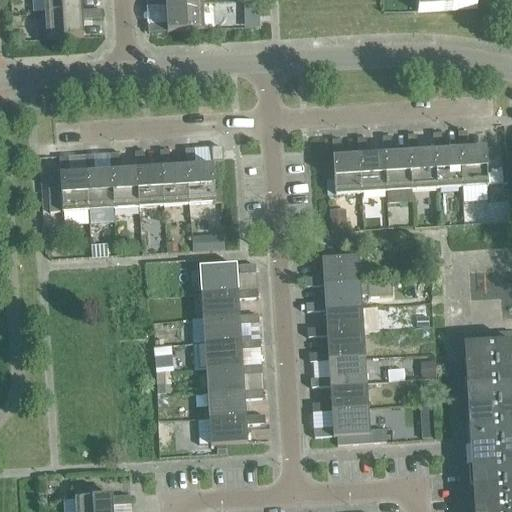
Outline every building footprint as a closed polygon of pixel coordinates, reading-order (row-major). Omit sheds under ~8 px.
[(43,0),(44,15),(79,13),(78,0),(43,0)] [(145,10),(165,9),(165,8),(200,6),(199,0),(161,0),(145,1),(145,10)] [(420,0),(421,14),(475,10),(474,0),(420,0)] [(256,3),(242,4),(243,14),(257,13),(258,13),(258,3),(256,3)] [(165,8),(165,9),(166,25),(146,26),(147,35),(166,34),(166,35),(203,32),(203,31),(202,31),(200,6),(165,8)] [(79,13),(44,15),(46,40),(45,40),(45,42),(82,40),(82,38),(81,38),(80,22),(100,21),(99,12),(79,13)] [(456,134),(458,154),(460,189),(485,187),(485,189),(487,188),(486,186),(501,185),(499,150),(483,152),(483,153),(466,154),(465,134),(456,134)] [(431,136),(432,156),(433,156),(435,191),(460,189),(458,154),(441,155),(440,135),(431,136)] [(406,137),(407,157),(408,157),(410,192),(435,191),(433,156),(432,156),(416,157),(415,137),(406,137)] [(381,139),(382,159),(383,159),(385,194),(410,192),(408,157),(407,157),(391,158),(390,139),(381,139)] [(356,141),(357,161),(360,195),(385,194),(383,159),(382,159),(366,160),(365,140),(356,141)] [(357,161),(341,162),(339,142),(330,142),(332,161),(331,161),(333,198),(335,198),(335,197),(360,195),(357,161)] [(209,150),(210,164),(222,164),(221,149),(209,150)] [(183,151),(185,171),(187,206),(212,205),(212,206),(214,206),(213,193),(211,169),(210,169),(210,170),(194,171),(192,151),(183,151)] [(158,153),(159,173),(160,173),(162,208),(187,206),(185,171),(168,172),(167,152),(158,153)] [(133,155),(134,175),(135,175),(137,210),(162,208),(160,173),(159,173),(143,174),(142,154),(133,155)] [(108,156),(109,176),(110,176),(112,211),(137,210),(135,175),(134,175),(118,176),(117,156),(108,156)] [(83,158),(84,178),(85,178),(87,213),(112,211),(110,176),(109,176),(93,177),(92,157),(83,158)] [(85,178),(84,178),(68,179),(67,159),(58,159),(59,178),(58,178),(60,215),(62,215),(62,214),(87,213),(85,178)] [(345,224),(329,224),(330,236),(346,235),(345,224)] [(206,239),(190,240),(191,255),(207,254),(206,239)] [(165,246),(166,256),(178,255),(177,245),(165,246)] [(107,247),(90,248),(91,261),(108,260),(107,247)] [(216,260),(200,261),(201,269),(216,268),(216,260)] [(303,290),(323,289),(323,288),(358,286),(356,261),(357,261),(357,260),(320,262),(320,264),(321,263),(322,280),(302,281),(303,290)] [(199,271),(200,296),(235,294),(235,293),(234,277),(254,276),(254,267),(235,268),(235,267),(216,268),(201,269),(198,270),(198,271),(199,271)] [(386,284),(358,286),(359,296),(367,296),(368,301),(387,300),(386,284)] [(305,315),(325,314),(325,313),(360,311),(359,296),(358,286),(323,288),(323,289),(324,305),(304,306),(305,315)] [(200,296),(202,321),(237,319),(237,318),(236,302),(256,301),(255,292),(235,293),(235,294),(200,296)] [(306,340),(326,339),(326,338),(361,336),(360,311),(325,313),(325,314),(326,330),(306,331),(306,340)] [(202,321),(204,346),(239,344),(239,343),(237,327),(257,326),(257,317),(237,318),(237,319),(202,321)] [(463,349),(464,368),(508,365),(507,346),(511,346),(511,335),(472,337),(473,347),(462,347),(462,349),(463,349)] [(308,365),(328,364),(363,361),(361,336),(326,338),(326,339),(327,355),(307,356),(308,365)] [(204,346),(205,371),(240,369),(239,352),(259,351),(258,342),(239,343),(239,344),(204,346)] [(171,359),(154,360),(155,376),(182,375),(181,364),(172,365),(171,359)] [(310,391),(329,389),(364,386),(363,361),(328,364),(329,380),(309,382),(310,391)] [(434,364),(419,365),(420,383),(435,382),(434,364)] [(464,368),(466,388),(510,385),(508,365),(464,368)] [(205,371),(207,396),(242,394),(241,378),(261,376),(260,367),(240,369),(205,371)] [(403,372),(386,373),(387,385),(404,384),(403,372)] [(466,388),(467,408),(511,405),(510,385),(466,388)] [(311,416),(331,414),(366,412),(364,386),(329,389),(330,405),(311,407),(311,416)] [(169,388),(155,388),(155,397),(169,397),(169,388)] [(207,396),(208,422),(243,419),(242,403),(262,401),(262,392),(242,394),(207,396)] [(467,408),(468,428),(511,425),(511,405),(467,408)] [(331,414),(332,431),(312,432),(313,441),(332,440),(369,438),(369,436),(367,436),(366,412),(331,414)] [(243,419),(208,422),(210,446),(209,446),(209,448),(246,446),(246,444),(245,444),(244,428),(264,427),(263,418),(243,419)] [(432,425),(420,426),(420,442),(433,441),(432,425)] [(468,428),(469,448),(511,445),(511,426),(511,425),(468,428)] [(511,445),(469,448),(471,468),(511,465),(511,445)] [(511,465),(471,468),(472,488),(511,485),(511,465)] [(49,481),(39,481),(39,491),(49,490),(49,481)] [(511,485),(472,488),(473,508),(511,505),(511,485)] [(100,488),(73,489),(73,501),(100,499),(100,488)] [(75,502),(75,511),(110,511),(110,508),(130,507),(129,498),(111,499),(110,498),(100,499),(73,501),(73,502),(75,502)]
